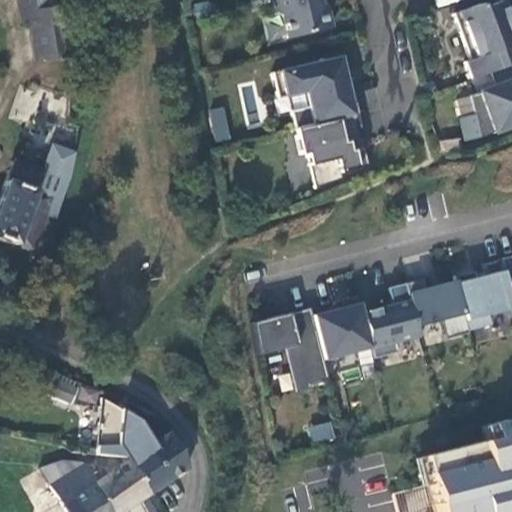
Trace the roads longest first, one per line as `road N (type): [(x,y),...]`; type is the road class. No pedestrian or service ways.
road 1 (residential): [(0,320),(111,375),(183,428),(199,464),(192,511)]
road 2 (residential): [(252,276),(511,209)]
road 3 (residential): [(376,3),(402,123)]
